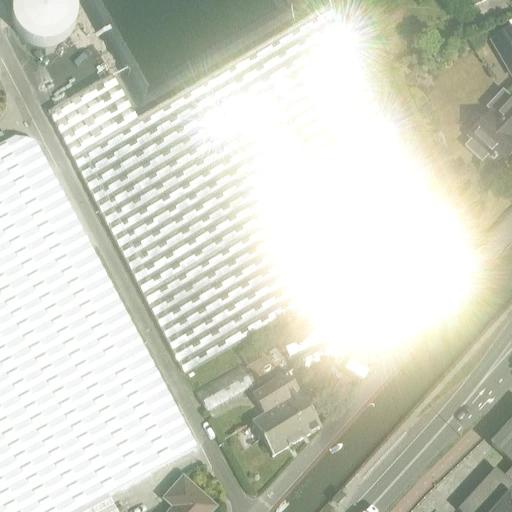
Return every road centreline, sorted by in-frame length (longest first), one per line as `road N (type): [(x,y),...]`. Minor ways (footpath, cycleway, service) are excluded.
road 1 (unclassified): [(245,511),(0,40)]
road 2 (unclassified): [(252,511),(511,222)]
road 3 (primary): [(363,511),(511,347)]
